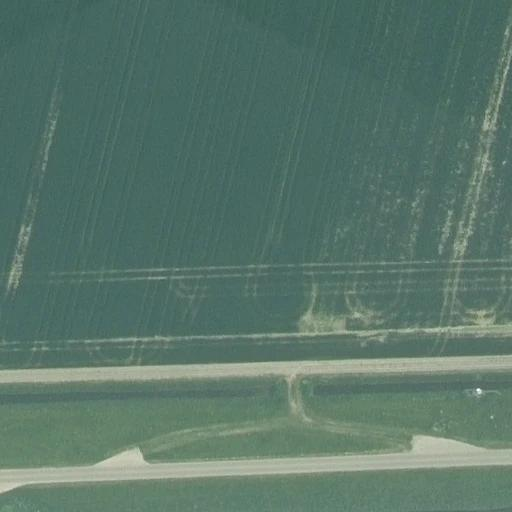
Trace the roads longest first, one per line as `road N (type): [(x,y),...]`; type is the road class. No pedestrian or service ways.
road 1 (unclassified): [(0,477),(511,456)]
road 2 (track): [(483,457),(295,423),(172,437),(106,473)]
